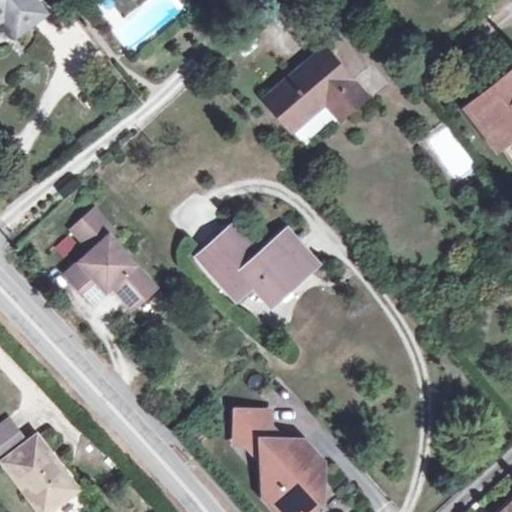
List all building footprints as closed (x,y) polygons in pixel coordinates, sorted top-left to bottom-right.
[(43,12),(34,0),(0,0),(0,18),(3,17),(15,33),(43,12)] [(364,95),(323,47),(264,98),(291,130),(325,101),(339,117),(364,95)] [(108,67),(101,60),(96,65),(103,71),(108,67)] [(511,73),(468,108),(498,146),(511,163),(511,73)] [(94,209),(72,229),(91,251),(66,273),(91,302),(111,284),(131,307),(154,287),(109,235),(113,231),(94,209)] [(199,254),(237,298),(253,283),(271,303),(316,264),(285,230),(256,255),(231,226),(199,254)] [(303,440),(287,439),(269,420),(269,412),(236,410),(235,441),(245,442),(262,461),(264,497),(277,511),(306,511),(311,508),(311,493),(321,483),(322,463),(309,463),(310,448),(303,440)] [(0,423),(0,458),(2,461),(29,440),(10,415),(0,423)] [(66,511),(59,502),(77,489),(36,434),(29,440),(2,461),(40,511),(66,511)] [(511,511),(511,502),(500,511),(511,511)]
